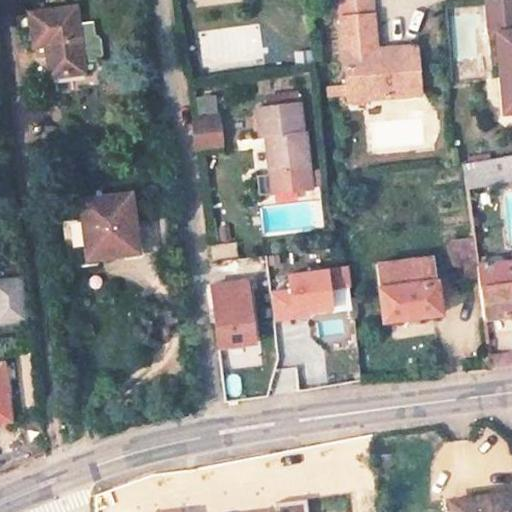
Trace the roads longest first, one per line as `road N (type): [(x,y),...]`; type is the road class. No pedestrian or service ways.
road 1 (residential): [(218,433),(164,0)]
road 2 (secondary): [(218,433),(511,391)]
road 3 (secondary): [(52,478),(218,433)]
